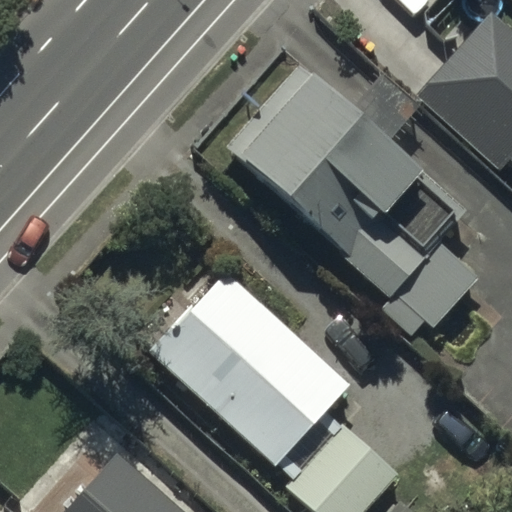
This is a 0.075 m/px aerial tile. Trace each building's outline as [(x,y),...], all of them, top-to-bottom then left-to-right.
[(511,48),(491,30),(417,110),(497,185),(506,175),(511,179),(511,48)] [(462,212),(305,70),(225,159),(388,306),(382,313),(408,336),(422,320),(429,327),(475,276),(436,241),(462,212)] [(218,271),(141,355),(265,470),(343,386),(218,271)] [(360,511),(395,475),(338,424),(282,487),(309,511),(360,511)] [(159,511),(115,472),(108,481),(80,511),(159,511)]
